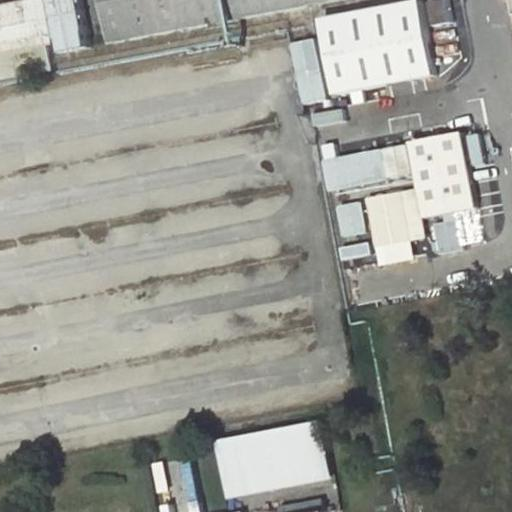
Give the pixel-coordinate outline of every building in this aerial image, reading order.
[(36,0),(0,7),(0,55),(58,45),(60,54),(89,48),(79,0),(36,0)] [(99,0),(109,50),(150,42),(142,0),(99,0)] [(142,0),(150,42),(381,0),(142,0)] [(449,0),(448,0),(430,5),(436,28),(455,23),(449,0)] [(429,2),(321,20),(324,39),(293,44),(303,104),(442,82),(429,2)] [(481,133),(325,162),(333,202),(339,201),(346,239),(377,234),(383,268),(419,261),(416,243),(437,239),(440,254),(486,245),(472,168),(487,165),(481,133)] [(219,441),(228,500),(336,483),(327,424),(219,441)]
